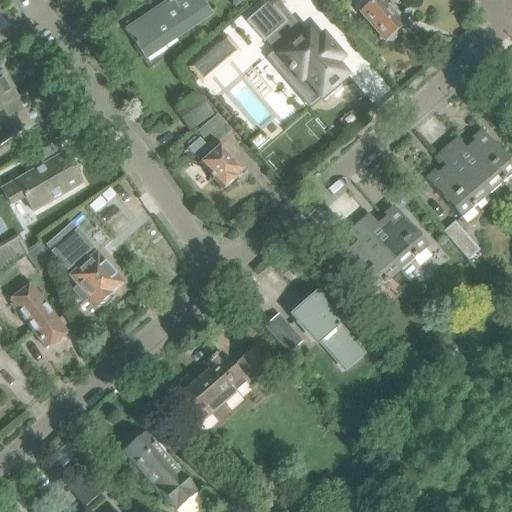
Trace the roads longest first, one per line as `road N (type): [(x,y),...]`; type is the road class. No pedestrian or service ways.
road 1 (residential): [(217,277),(508,27)]
road 2 (residential): [(217,277),(30,0)]
road 3 (residential): [(0,467),(217,277)]
